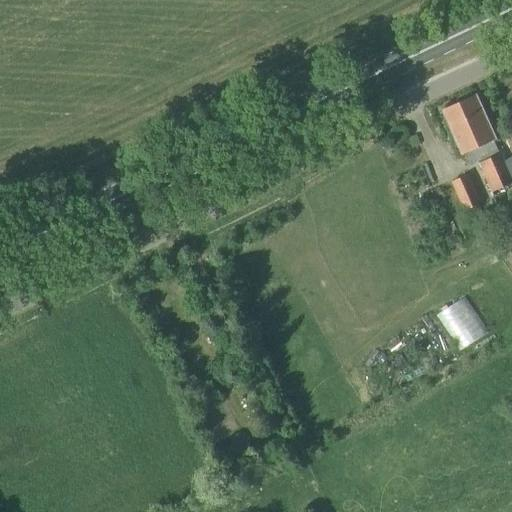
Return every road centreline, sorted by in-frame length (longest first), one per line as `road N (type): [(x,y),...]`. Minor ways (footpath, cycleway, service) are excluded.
road 1 (unclassified): [(0,308),(511,54)]
road 2 (primary): [(0,257),(511,8)]
